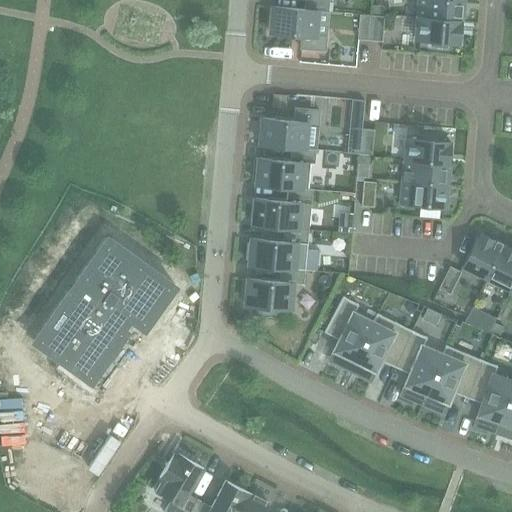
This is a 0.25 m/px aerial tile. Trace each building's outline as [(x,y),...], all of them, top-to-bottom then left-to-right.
[(305,0),(304,10),(318,11),(318,12),(328,13),(329,0),(305,0)] [(463,0),(458,0),(419,0),(418,18),(461,22),(463,0)] [(315,35),(318,12),(318,11),(304,10),(273,7),(270,34),(302,37),(301,49),(325,51),(326,36),(315,35)] [(357,40),(370,41),(372,16),(359,15),(357,40)] [(384,17),(372,16),(370,41),(382,42),(384,17)] [(461,22),(418,18),(416,40),(432,42),(432,47),(447,48),(447,43),(459,44),(461,22)] [(341,117),(340,100),(330,101),(330,118),(341,117)] [(349,128),(347,153),(359,154),(362,129),(364,101),(352,100),(349,128)] [(260,145),(292,148),(305,149),(307,125),(318,126),(320,111),(295,109),(294,121),(262,119),(260,145)] [(374,130),(362,129),(359,154),(360,154),(370,155),(372,155),(374,130)] [(407,138),(405,161),(448,165),(450,142),(438,141),(439,136),(424,135),(423,140),(407,138)] [(305,149),(292,148),(290,162),(259,159),(256,185),(288,188),(301,190),(301,189),(304,163),(315,164),(316,150),(305,149)] [(370,155),(360,154),(359,164),(369,165),(370,155)] [(448,165),(405,161),(403,182),(446,186),(448,165)] [(376,183),(363,182),(361,207),(374,208),(376,183)] [(446,186),(403,182),(401,205),(444,209),(446,186)] [(255,199),(253,226),(284,228),(298,230),(298,229),(309,230),(311,205),(312,190),(301,189),(301,190),(288,188),(287,202),(255,199)] [(298,230),(284,228),(283,242),(251,239),(249,266),(281,269),(294,270),(294,269),(296,243),(307,245),(309,230),(298,229),(298,230)] [(462,267),(487,279),(503,246),(479,234),(462,267)] [(81,367),(95,377),(127,332),(124,329),(130,320),(138,326),(158,297),(165,302),(176,286),(164,278),(162,276),(111,241),(101,255),(97,252),(76,282),(84,287),(77,296),(70,291),(37,336),(52,346),(48,352),(77,373),(81,367)] [(511,287),(511,249),(503,246),(487,279),(511,290),(511,287)] [(445,278),(439,289),(450,295),(456,283),(462,272),(450,267),(445,278)] [(294,270),(281,269),(279,282),(248,279),(245,306),(257,307),(256,316),(278,318),(279,309),(290,310),(293,284),(304,285),(305,270),(294,269),(294,270)] [(313,297),(328,299),(330,278),(315,277),(313,297)] [(374,323),(373,322),(355,313),(359,305),(343,297),(324,333),(339,340),(333,352),(355,362),(374,323)] [(377,314),(373,322),(374,323),(355,362),(376,373),(381,362),(395,368),(412,331),(377,314)] [(504,327),(494,324),(490,333),(500,337),(504,327)] [(427,338),(412,331),(395,368),(409,374),(404,386),(426,395),(444,355),(443,354),(424,346),(427,338)] [(446,346),(443,354),(444,355),(426,395),(448,404),(453,393),(467,399),(482,361),(446,346)] [(497,367),(482,361),(467,399),(482,404),(478,416),(500,424),(511,389),(511,381),(494,375),(497,367)] [(511,389),(500,424),(511,427),(511,389)] [(164,511),(193,511),(199,501),(188,494),(203,469),(172,450),(171,451),(174,453),(159,478),(162,480),(155,492),(171,501),(164,511)] [(236,511),(247,492),(225,481),(211,508),(199,501),(193,511),(236,511)] [(247,492),(236,511),(263,511),(268,503),(247,492)]
